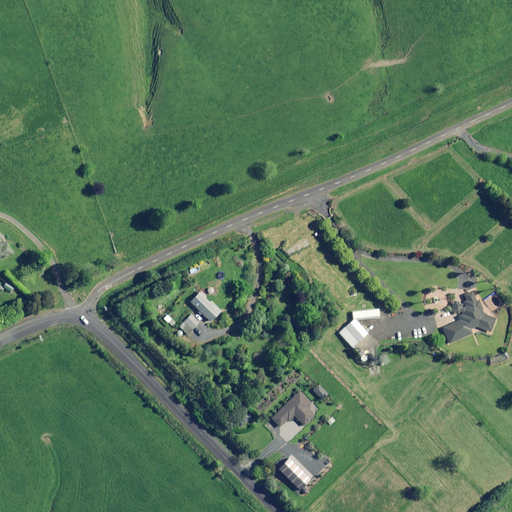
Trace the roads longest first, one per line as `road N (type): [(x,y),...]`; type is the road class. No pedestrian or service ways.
road 1 (unclassified): [(83,320),(109,283),(511,102)]
road 2 (unclassified): [(277,511),(83,320)]
